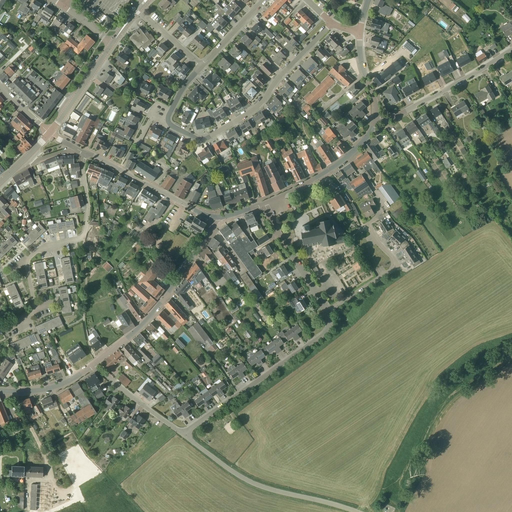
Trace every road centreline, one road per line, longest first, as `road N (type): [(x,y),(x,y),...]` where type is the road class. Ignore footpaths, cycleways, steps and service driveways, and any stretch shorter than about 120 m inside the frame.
road 1 (residential): [(168,115),(171,125),(210,137),(258,107),(332,23)]
road 2 (residential): [(361,511),(257,485),(183,434)]
road 3 (residential): [(95,364),(148,319),(216,217)]
road 4 (tertiary): [(376,117),(393,118),(511,49)]
road 5 (tertiary): [(216,217),(83,151)]
road 6 (residential): [(28,258),(84,237),(83,151)]
road 7 (tertiary): [(264,203),(340,163),(376,117)]
road 8 (residential): [(328,310),(396,265),(370,228),(379,216)]
road 9 (residential): [(240,392),(326,332),(328,310)]
road 10 (residential): [(328,310),(264,203)]
